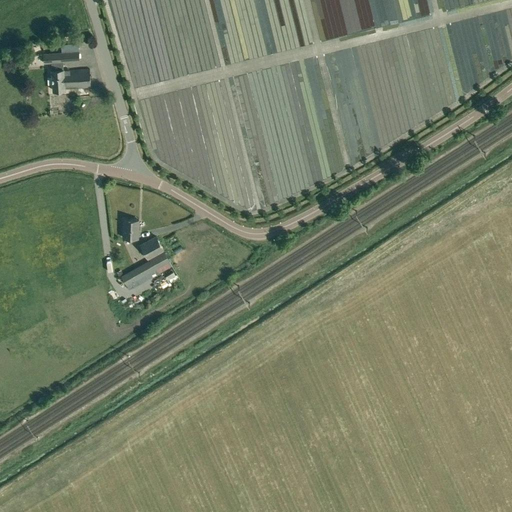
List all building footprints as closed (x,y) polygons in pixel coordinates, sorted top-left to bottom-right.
[(12,56),(19,55),(18,47),(11,48),(12,56)] [(78,51),(43,54),(44,63),(51,63),(53,90),(65,89),(65,88),(90,86),(89,68),(63,70),(62,62),(79,60),(78,51)] [(123,218),(122,238),(139,238),(140,219),(123,218)] [(157,235),(140,244),(148,259),(165,249),(157,235)] [(164,251),(122,275),(127,286),(170,261),(164,251)]
